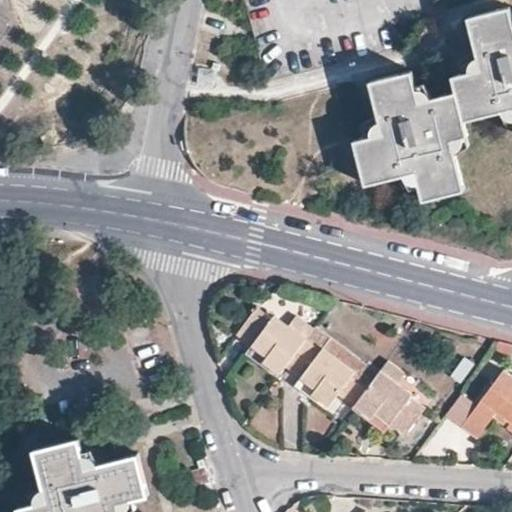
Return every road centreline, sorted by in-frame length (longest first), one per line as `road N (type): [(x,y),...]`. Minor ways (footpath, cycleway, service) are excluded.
road 1 (residential): [(511,305),(187,225)]
road 2 (residential): [(511,484),(238,469)]
road 3 (residential): [(187,225),(180,273),(238,469)]
road 4 (residential): [(150,218),(185,0)]
road 5 (residential): [(150,218),(0,197)]
